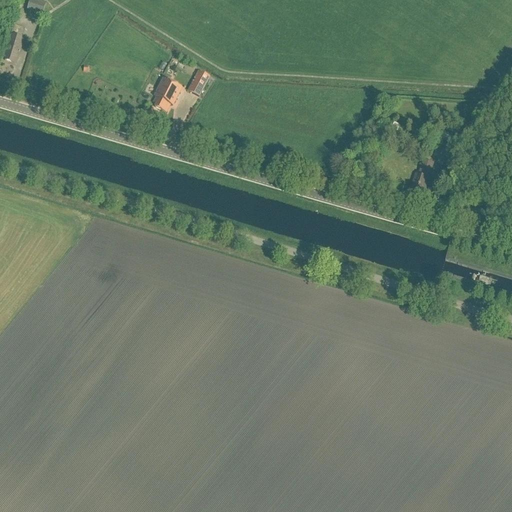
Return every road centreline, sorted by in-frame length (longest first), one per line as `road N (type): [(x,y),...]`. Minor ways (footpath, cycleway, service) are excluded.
road 1 (unclassified): [(511,319),(0,165)]
road 2 (tertiary): [(511,253),(0,102)]
